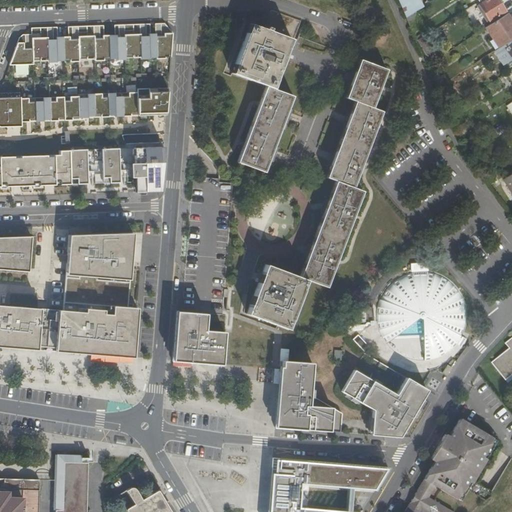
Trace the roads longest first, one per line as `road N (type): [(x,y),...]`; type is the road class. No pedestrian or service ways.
road 1 (unknown): [(0,370),(109,378),(121,358),(136,249),(145,237),(170,231)]
road 2 (residential): [(172,205),(157,388),(144,425)]
road 3 (residential): [(189,7),(172,205)]
road 4 (residential): [(225,439),(417,450)]
road 5 (residential): [(189,7),(7,18)]
road 6 (residential): [(0,211),(172,205)]
road 7 (residential): [(511,312),(480,345),(417,450)]
road 8 (residential): [(511,229),(429,99)]
road 9 (residential): [(0,405),(144,425)]
